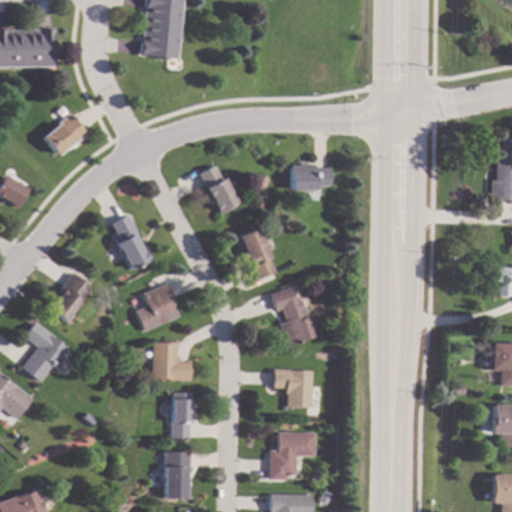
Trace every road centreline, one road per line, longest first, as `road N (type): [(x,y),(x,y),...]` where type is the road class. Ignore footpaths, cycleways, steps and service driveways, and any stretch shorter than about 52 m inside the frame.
road 1 (residential): [(219,511),(224,365),(199,280),(100,91),(88,52),(90,0)]
road 2 (secondary): [(395,30),(387,511)]
road 3 (residential): [(0,281),(80,192),(130,150),(175,130),(231,121),(391,119)]
road 4 (residential): [(511,96),(391,119)]
